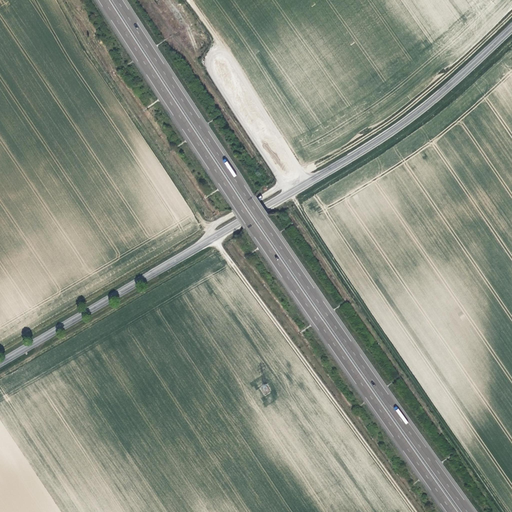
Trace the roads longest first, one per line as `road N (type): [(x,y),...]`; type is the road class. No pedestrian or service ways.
road 1 (track): [(59,0),(212,238),(416,511)]
road 2 (motorway): [(470,511),(273,234),(121,0)]
road 3 (motorway): [(107,0),(263,243),(455,511)]
road 4 (secondary): [(0,363),(405,124),(511,28)]
road 5 (track): [(283,184),(504,511)]
road 6 (track): [(283,184),(0,349)]
road 7 (track): [(511,12),(393,118),(283,184)]
road 8 (track): [(301,174),(188,0)]
